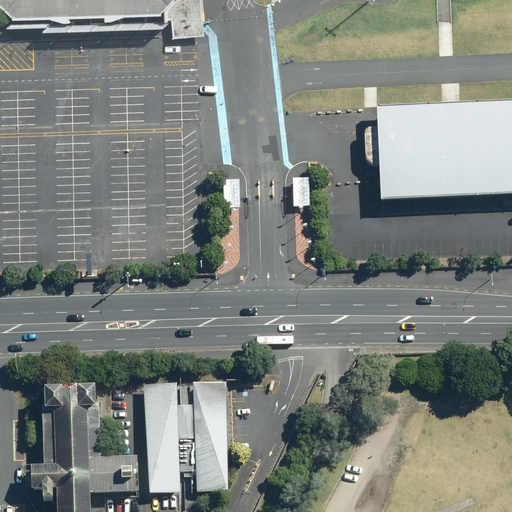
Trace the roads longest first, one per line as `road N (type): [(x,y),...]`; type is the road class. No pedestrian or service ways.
road 1 (primary): [(0,329),(511,318)]
road 2 (track): [(342,511),(372,444),(334,382)]
